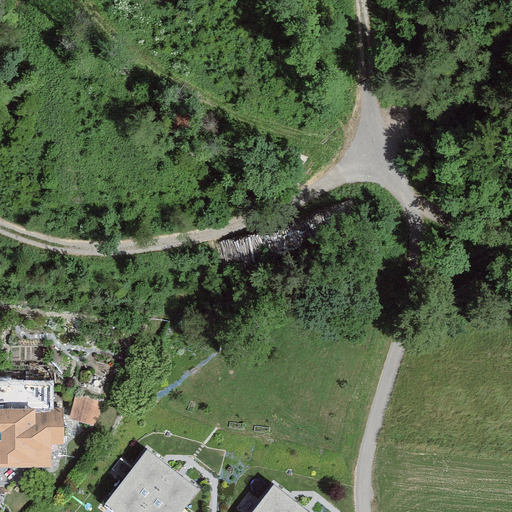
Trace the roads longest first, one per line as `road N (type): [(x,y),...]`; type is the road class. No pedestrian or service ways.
road 1 (track): [(0,216),(64,235),(154,234),(225,224),(354,174),(399,185)]
road 2 (residential): [(364,511),(363,471),(427,239)]
road 3 (track): [(399,185),(371,99),(358,0)]
